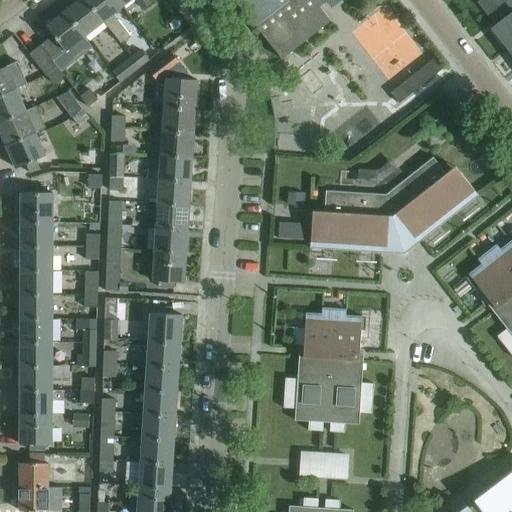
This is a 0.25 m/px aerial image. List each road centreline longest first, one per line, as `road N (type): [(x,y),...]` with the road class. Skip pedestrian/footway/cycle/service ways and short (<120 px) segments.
road 1 (unclassified): [(205,511),(234,78),(221,32),(196,0)]
road 2 (residential): [(393,511),(411,319),(429,312),(446,320),(511,403)]
road 3 (residential): [(511,114),(422,0)]
